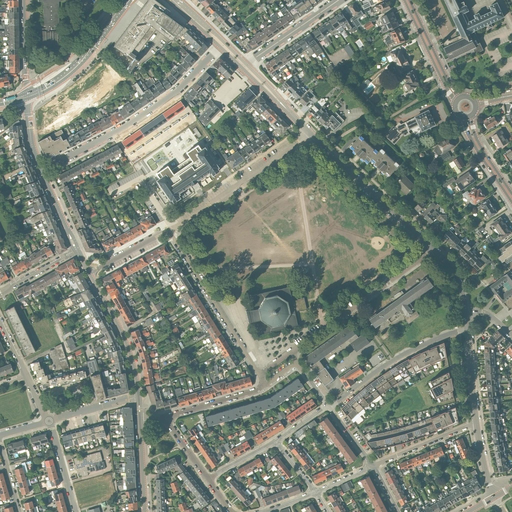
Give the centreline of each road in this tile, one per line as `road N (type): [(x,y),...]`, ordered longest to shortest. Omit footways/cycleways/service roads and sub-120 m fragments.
road 1 (residential): [(40,170),(126,126),(222,44)]
road 2 (residential): [(289,352),(432,250)]
road 3 (residential): [(432,250),(310,132)]
road 4 (residential): [(169,230),(259,373)]
road 5 (residential): [(328,407),(390,362),(467,328)]
road 6 (tertiary): [(26,96),(78,62),(127,0)]
road 7 (residential): [(138,396),(127,345),(88,272)]
road 8 (residential): [(210,203),(310,132)]
